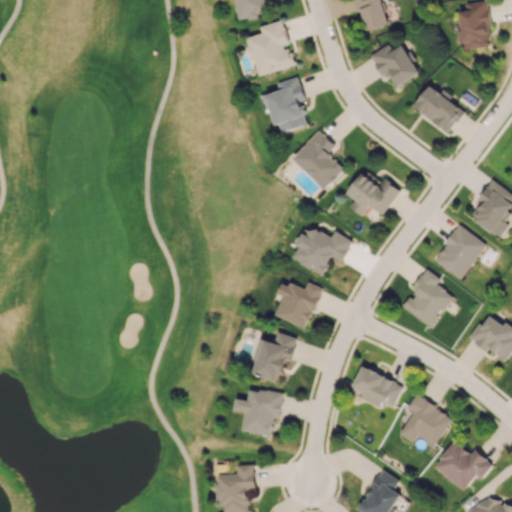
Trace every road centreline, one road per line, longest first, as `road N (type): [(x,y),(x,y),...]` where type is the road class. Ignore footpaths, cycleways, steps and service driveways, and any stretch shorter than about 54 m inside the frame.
road 1 (track): [(167,0),(173,67),(152,140),(149,199),(178,288),(152,390),(187,455),(195,511),(1,203),(19,0)]
road 2 (residential): [(511,93),(368,293),(331,373),(310,483)]
road 3 (residential): [(317,0),(363,112),(440,187)]
road 4 (residential): [(354,321),(455,372),(511,421)]
